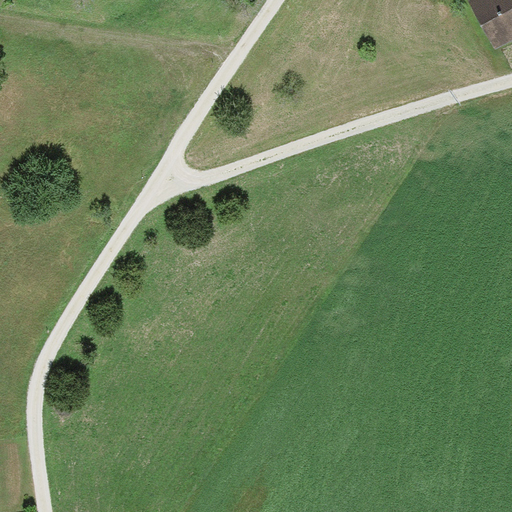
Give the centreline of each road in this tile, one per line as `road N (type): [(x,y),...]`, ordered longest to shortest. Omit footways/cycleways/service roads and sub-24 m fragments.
road 1 (track): [(155,186),(189,186),(511,81)]
road 2 (track): [(46,511),(34,412),(43,366),(155,186)]
road 3 (track): [(240,49),(0,20)]
road 4 (track): [(155,186),(240,49)]
